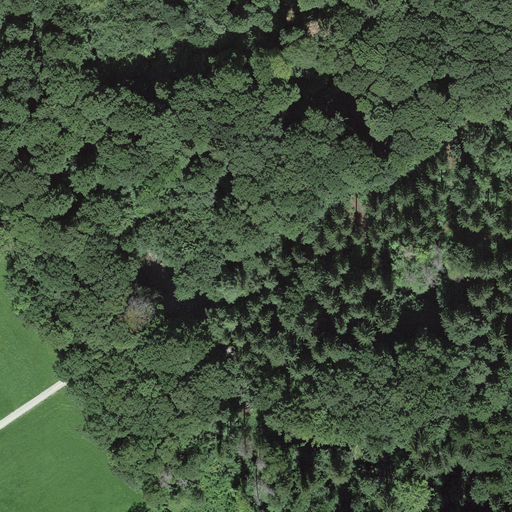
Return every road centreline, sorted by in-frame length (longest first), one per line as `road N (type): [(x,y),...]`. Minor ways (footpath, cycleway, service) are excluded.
road 1 (track): [(511,91),(342,189),(0,425)]
road 2 (track): [(511,399),(320,420),(287,414),(241,374),(185,294)]
road 3 (track): [(28,0),(63,106),(185,294)]
